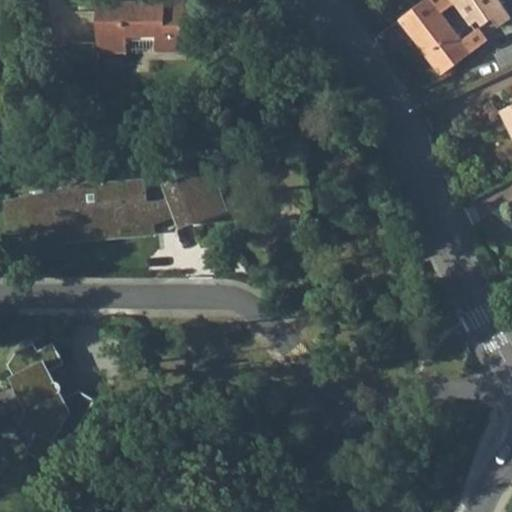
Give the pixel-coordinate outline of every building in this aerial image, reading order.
[(146,0),(146,10),(101,11),(102,45),(134,45),(134,40),(163,40),(163,44),(191,43),(191,33),(203,33),(203,8),(190,8),(189,0),(146,0)] [(457,0),(428,0),(402,20),(442,74),(488,41),(479,28),(462,40),(443,14),(456,6),(470,25),(474,22),(457,0)] [(488,0),(457,0),(474,22),(478,20),(485,28),(495,20),(501,29),(511,21),(511,20),(500,3),(493,8),(488,0)] [(501,71),(511,65),(511,47),(495,55),(501,71)] [(511,99),(502,105),(511,122),(511,99)] [(74,214),(76,240),(151,233),(150,222),(158,219),(179,211),(185,228),(223,214),(217,196),(212,198),(208,189),(213,187),(207,169),(169,183),(175,199),(150,208),(148,182),(93,187),(86,154),(44,163),(46,175),(53,174),(57,194),(50,195),(12,203),(14,218),(74,214)] [(215,166),(207,169),(213,187),(208,189),(212,198),(217,196),(223,214),(231,211),(215,166)] [(74,214),(14,218),(15,231),(60,228),(61,241),(76,240),(74,214)] [(158,219),(150,222),(151,233),(159,233),(158,219)] [(56,468),(97,399),(81,390),(70,407),(67,401),(68,397),(68,395),(67,391),(66,388),(65,385),(62,383),(59,381),(56,380),(51,370),(66,362),(55,341),(40,350),(36,341),(18,351),(9,362),(33,409),(26,421),(41,429),(28,450),(56,468)]
